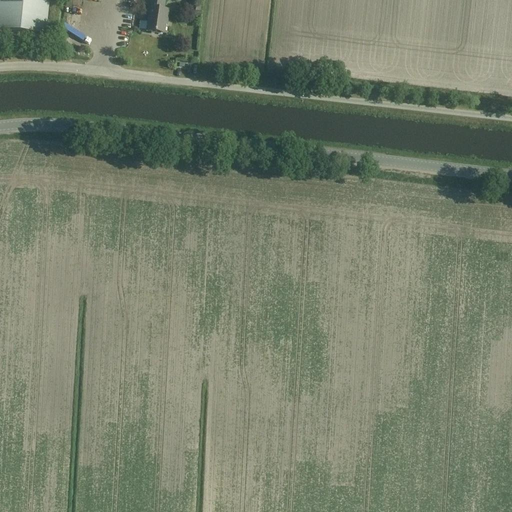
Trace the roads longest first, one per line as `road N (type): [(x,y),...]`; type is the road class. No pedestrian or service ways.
road 1 (unclassified): [(511,120),(79,69),(0,67)]
road 2 (tertiary): [(0,127),(71,127),(511,176)]
